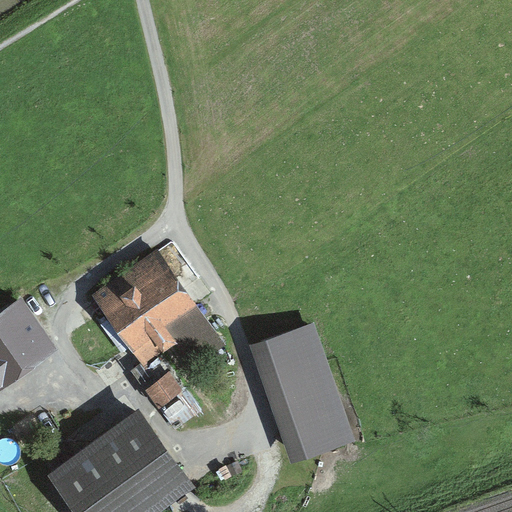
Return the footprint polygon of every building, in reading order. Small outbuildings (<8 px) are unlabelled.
[(157,251),(98,291),(143,357),(178,333),(195,358),(219,341),(157,251)] [(20,294),(0,307),(0,375),(52,340),(20,294)] [(343,433),(310,330),(263,345),(295,448),(343,433)] [(174,373),(153,388),(182,425),(202,409),(174,373)] [(144,422),(65,478),(89,511),(141,511),(186,481),(144,422)]
